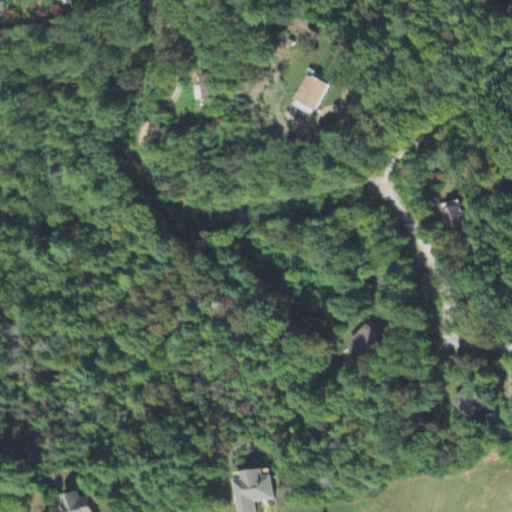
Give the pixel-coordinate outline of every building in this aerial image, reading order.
[(293,102),(314,113),(328,84),(307,73),(293,102)] [(196,102),(215,100),(212,76),(198,78),(199,87),(194,88),(196,102)] [(469,228),(465,204),(446,207),(450,231),(469,228)] [(383,340),(366,326),(347,350),(364,364),(383,340)] [(451,403),(470,424),(488,407),(469,386),(451,403)] [(272,477),(262,478),(262,471),(241,472),(241,480),(235,481),(236,511),(254,511),(254,503),(273,502),(272,477)] [(60,497),(61,504),(53,507),(53,511),(92,511),(89,498),(81,500),(79,493),(60,497)]
